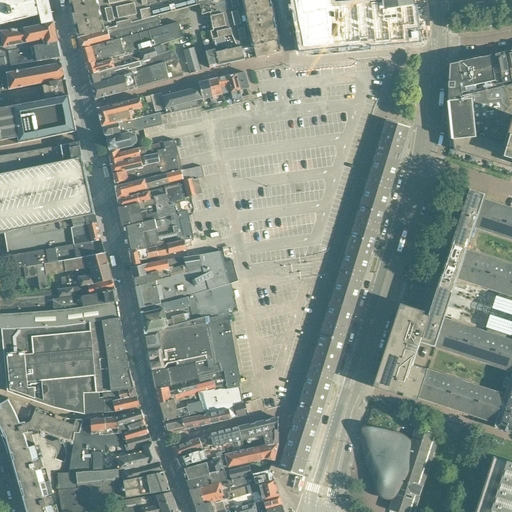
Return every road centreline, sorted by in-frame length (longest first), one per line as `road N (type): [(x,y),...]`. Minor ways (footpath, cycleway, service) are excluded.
road 1 (residential): [(312,505),(298,503),(275,469),(386,111)]
road 2 (tertiary): [(338,432),(427,122)]
